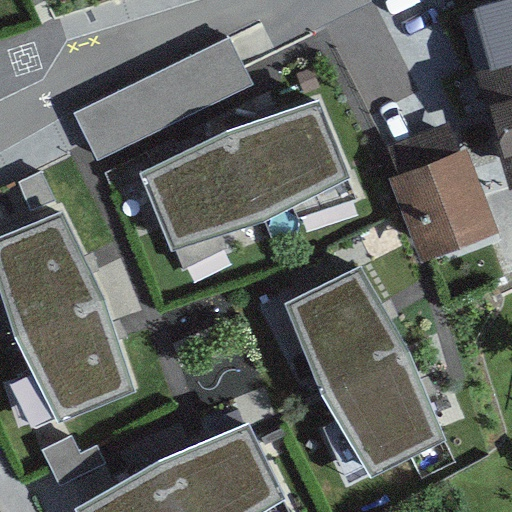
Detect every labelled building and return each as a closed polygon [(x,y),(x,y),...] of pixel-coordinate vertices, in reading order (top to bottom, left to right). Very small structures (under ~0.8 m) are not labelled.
[(511,172),(511,51),(478,62),(511,172)] [(139,154),(174,245),(351,177),(316,86),(139,154)] [(432,249),(493,226),(462,143),(401,166),(432,249)] [(70,201),(0,230),(0,288),(51,413),(142,376),(70,201)] [(369,257),(281,301),(365,470),(453,427),(369,257)] [(91,490),(102,511),(234,511),(276,490),(236,414),(91,490)]
